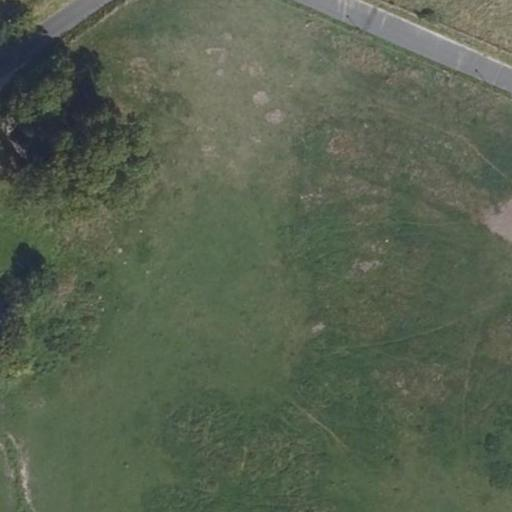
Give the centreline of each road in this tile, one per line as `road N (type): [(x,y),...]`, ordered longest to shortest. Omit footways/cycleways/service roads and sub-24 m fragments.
road 1 (residential): [(511,80),(320,0)]
road 2 (residential): [(100,0),(0,70)]
